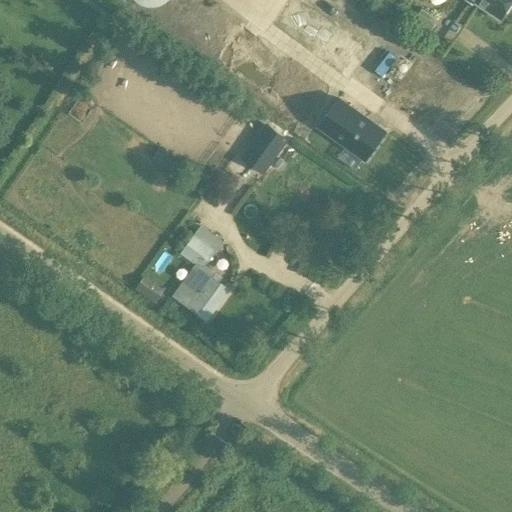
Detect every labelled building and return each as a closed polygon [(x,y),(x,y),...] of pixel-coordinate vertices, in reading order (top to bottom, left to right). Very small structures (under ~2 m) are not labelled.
[(265,0),(188,0),(189,0),(297,80),(324,44),(265,0)] [(511,6),(511,3),(511,2),(511,0),(473,0),(501,18),(504,13),(508,13),(511,6)] [(341,105),(321,132),(369,167),(387,139),(341,105)] [(261,172),(285,139),(267,127),(244,159),(261,172)] [(193,235),(180,254),(196,265),(173,297),(190,310),(190,309),(207,321),(228,291),(212,279),(216,275),(205,267),(222,241),(202,225),(193,235)]
